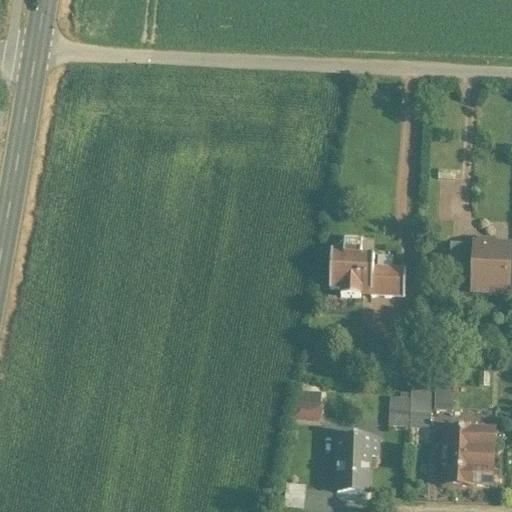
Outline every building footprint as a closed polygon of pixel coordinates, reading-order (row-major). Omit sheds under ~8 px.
[(362,242),(344,241),(344,254),(332,253),(330,292),(341,293),(341,300),(360,301),(361,299),(372,300),(374,271),(374,259),(361,258),(362,242)] [(475,247),(451,246),(450,274),(473,275),(475,247)] [(511,248),(475,247),(473,275),(473,295),(509,296),(511,248)] [(406,272),(374,271),(372,300),(404,301),(406,272)] [(449,283),(441,285),(437,291),(438,299),(445,304),(453,302),(457,295),(456,287),(449,283)] [(491,374),(478,374),(478,387),(491,387),(491,374)] [(453,383),(437,382),(436,412),(452,413),(453,383)] [(432,390),(412,390),(411,402),(431,403),(432,390)] [(316,396),(297,396),(298,409),(289,409),(290,428),(318,426),(316,396)] [(411,402),(390,401),(390,413),(410,414),(411,402)] [(431,403),(411,402),(410,414),(430,415),(431,403)] [(410,414),(390,413),(389,428),(410,429),(410,414)] [(430,415),(410,414),(410,429),(430,430),(430,415)] [(495,433),(460,431),(460,433),(441,433),(440,450),(444,450),(443,488),(474,490),(474,488),(476,452),(495,453),(495,433)] [(379,440),(355,439),(355,441),(336,440),(335,456),(339,457),(338,495),(368,496),(369,458),(378,458),(379,440)] [(495,453),(476,452),(474,488),(493,489),(495,453)] [(303,511),(304,490),(281,490),(280,511),(303,511)]
